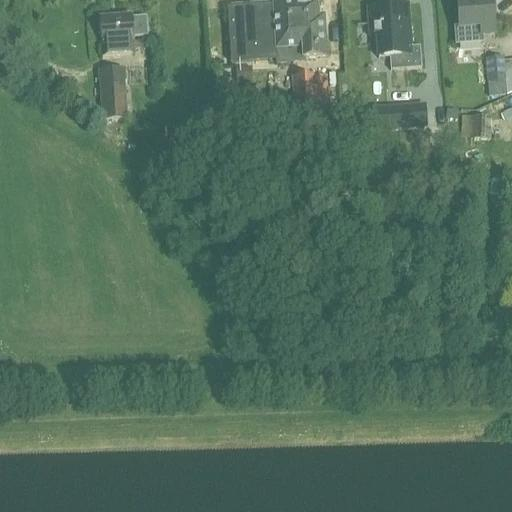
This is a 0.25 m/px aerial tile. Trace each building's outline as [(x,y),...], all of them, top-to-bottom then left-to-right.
[(481,33),(481,37),(494,36),(490,0),(456,3),(458,30),(462,29),(462,35),(481,33)] [(317,3),(226,9),(230,64),(275,61),(275,66),(304,64),(304,60),(326,58),(324,31),(332,31),(331,9),(317,10),(317,3)] [(389,56),(390,72),(421,70),(419,48),(409,49),(406,7),(368,10),(370,37),(376,37),(378,57),(389,56)] [(99,20),(102,58),(122,57),(129,57),(128,45),(133,44),(133,39),(145,38),(144,17),(131,17),(99,20)] [(485,60),(487,85),(506,84),(503,58),(485,60)] [(236,70),(237,85),(252,84),(251,69),(236,70)] [(97,72),(101,123),(127,121),(123,70),(97,72)] [(291,78),(293,110),(327,108),(326,77),(291,78)] [(219,92),(220,114),(261,112),(260,90),(219,92)] [(413,106),(414,131),(427,130),(425,105),(413,106)] [(461,150),(474,150),(474,141),(489,142),(490,119),(461,118),(460,141),(461,142),(461,150)] [(439,276),(453,276),(454,267),(440,267),(439,276)] [(424,292),(434,292),(435,276),(425,275),(424,292)]
